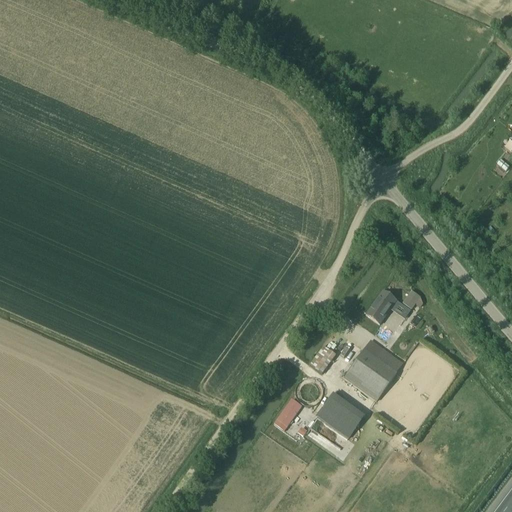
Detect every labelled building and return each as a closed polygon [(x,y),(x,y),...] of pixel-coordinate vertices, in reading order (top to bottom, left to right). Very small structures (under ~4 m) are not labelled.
[(383,293),(366,316),(379,326),(396,302),(383,293)] [(411,311),(416,305),(406,298),(402,304),(411,311)] [(336,356),(324,347),(323,347),(309,366),(321,376),(336,356)] [(403,365),(383,350),(376,360),(364,352),(344,380),(376,403),(403,365)] [(328,395),(313,418),(346,440),(361,417),(328,395)] [(283,424),(292,430),(306,411),(298,405),(283,424)] [(297,434),(303,438),(306,433),(301,429),(297,434)]
